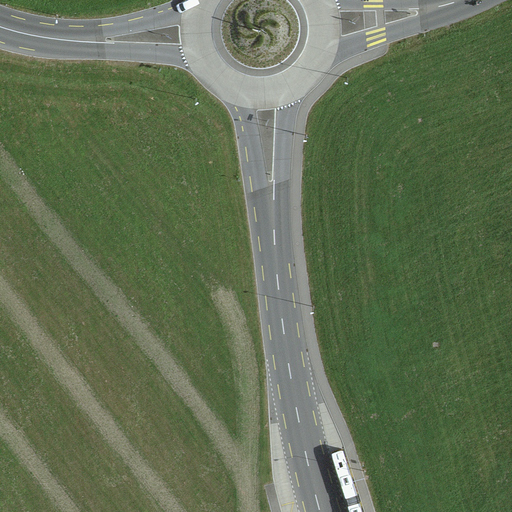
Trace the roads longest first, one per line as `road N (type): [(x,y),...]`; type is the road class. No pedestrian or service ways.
road 1 (primary): [(319,511),(285,348),(265,91)]
road 2 (primary): [(195,32),(71,40),(0,26)]
road 3 (secondary): [(322,23),(454,0)]
